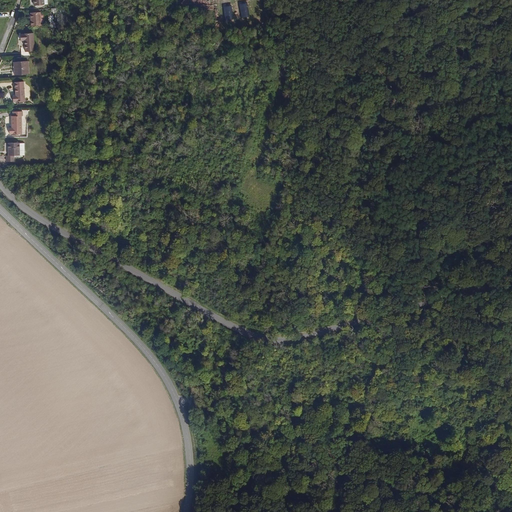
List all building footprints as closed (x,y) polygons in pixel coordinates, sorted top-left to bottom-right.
[(42,30),(41,19),(32,20),(33,31),(42,30)] [(33,52),(34,43),(20,44),(19,47),(23,47),(23,52),(33,52)] [(25,82),(24,69),(10,70),(10,83),(25,82)] [(23,96),(22,88),(14,89),(15,97),(23,96)] [(25,106),(23,96),(15,97),(15,101),(12,102),(13,107),(16,107),(16,108),(25,106)] [(22,129),(21,121),(22,121),(22,117),(12,117),(13,122),(11,122),(12,134),(9,134),(10,139),(12,139),(12,140),(22,139),(22,129)]
